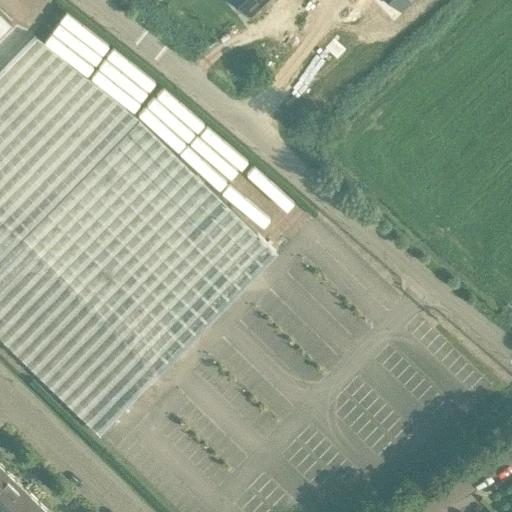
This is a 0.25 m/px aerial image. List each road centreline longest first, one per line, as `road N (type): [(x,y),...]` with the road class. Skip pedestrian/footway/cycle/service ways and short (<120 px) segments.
road 1 (residential): [(511,354),(93,0)]
road 2 (residential): [(0,388),(125,511)]
